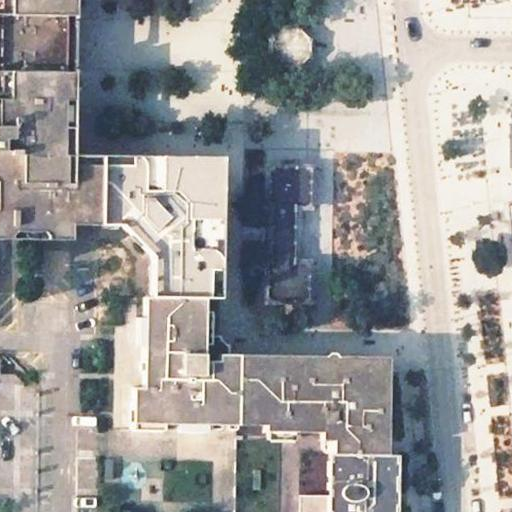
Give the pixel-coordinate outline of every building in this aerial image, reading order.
[(0,0),(0,24),(6,30),(6,45),(6,61),(0,65),(0,238),(68,240),(68,228),(85,229),(99,229),(100,155),(87,155),(72,155),(72,137),(73,91),(73,72),(62,72),(53,61),(53,45),(53,29),(63,20),(74,21),(74,12),(73,0),(0,0)] [(282,27),(271,38),(271,55),(282,67),(299,67),(311,56),(311,39),(299,27),(282,27)] [(111,156),(100,155),(99,229),(116,230),(147,265),(145,297),(202,297),(219,298),(220,254),(220,201),(221,157),(206,157),(173,157),(139,156),(111,156)] [(311,167),(267,166),(268,206),(270,206),(269,261),(267,261),(266,301),(309,301),(309,262),(295,261),(296,207),(310,207),(310,188),(311,167)] [(202,297),(145,297),(139,297),(139,320),(133,320),(133,349),(139,349),(137,389),(128,389),(127,431),(158,433),(159,426),(173,426),(173,433),(202,434),(202,427),(236,427),(237,354),(215,354),(215,364),(201,364),(201,348),(208,348),(208,330),(208,313),(202,313),(202,297)] [(275,355),(237,354),(236,427),(260,428),(260,434),(262,434),(262,443),(290,443),(290,435),(317,435),(317,452),(319,453),(327,453),(385,454),(386,388),(374,378),(374,366),(375,361),(375,356),(353,356),(275,355)] [(327,498),(298,497),(298,511),(395,511),(396,454),(385,454),(327,453),(327,498)]
